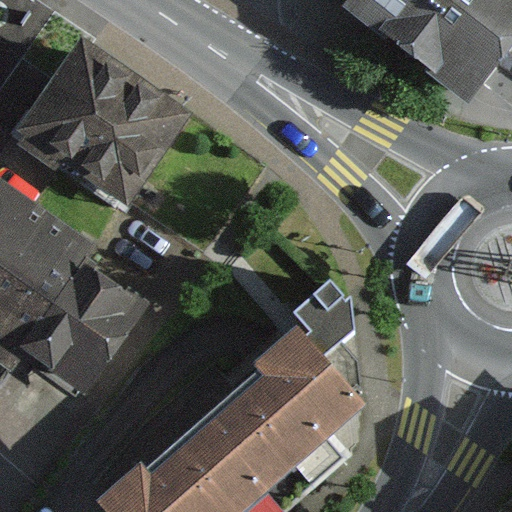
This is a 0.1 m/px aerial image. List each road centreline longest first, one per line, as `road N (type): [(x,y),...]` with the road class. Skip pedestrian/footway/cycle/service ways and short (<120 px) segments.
road 1 (primary): [(207,41),(442,204)]
road 2 (primary): [(442,204),(419,260),(422,291),(434,319),(482,357)]
road 3 (primary): [(482,357),(447,447),(407,511)]
